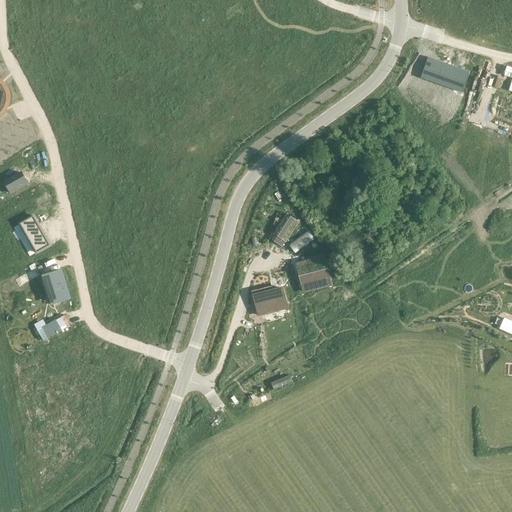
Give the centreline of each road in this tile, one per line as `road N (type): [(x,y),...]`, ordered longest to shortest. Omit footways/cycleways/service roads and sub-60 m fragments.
road 1 (tertiary): [(186,371),(242,189),(267,160),(378,76),(401,25)]
road 2 (residential): [(186,371),(101,334),(87,317),(46,129),(0,43)]
road 3 (tertiary): [(126,511),(186,371)]
road 4 (residential): [(205,386),(257,255)]
